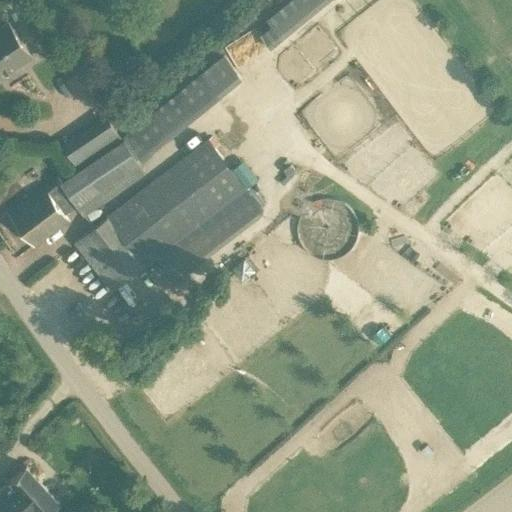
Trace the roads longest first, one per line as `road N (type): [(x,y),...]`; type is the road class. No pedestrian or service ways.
road 1 (track): [(5,285),(248,97),(325,169),(511,301)]
road 2 (unclassified): [(171,511),(0,276)]
